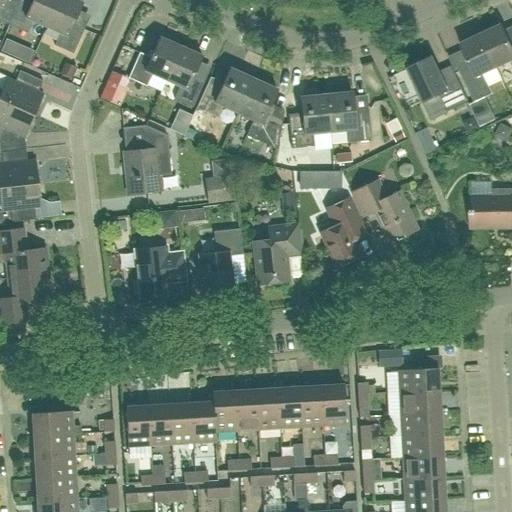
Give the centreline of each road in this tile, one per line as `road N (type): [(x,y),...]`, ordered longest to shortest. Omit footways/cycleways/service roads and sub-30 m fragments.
road 1 (unclassified): [(100,345),(491,299)]
road 2 (residential): [(100,345),(75,125),(128,0)]
road 3 (residential): [(399,15),(339,42),(290,38),(193,0)]
road 4 (residential): [(503,511),(491,299)]
